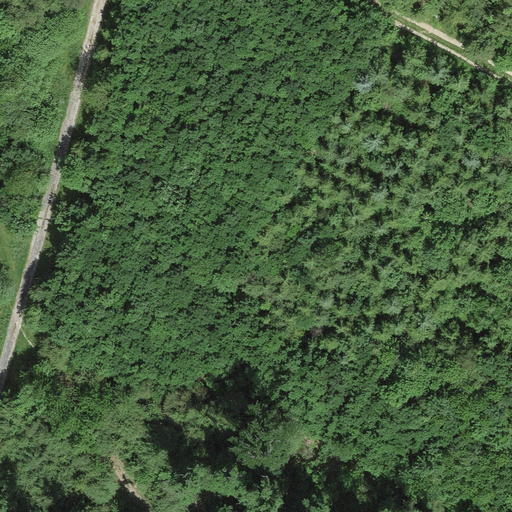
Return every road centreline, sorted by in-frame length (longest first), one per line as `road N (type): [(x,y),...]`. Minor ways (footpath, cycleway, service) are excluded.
road 1 (track): [(100,0),(0,371)]
road 2 (track): [(511,73),(373,0)]
